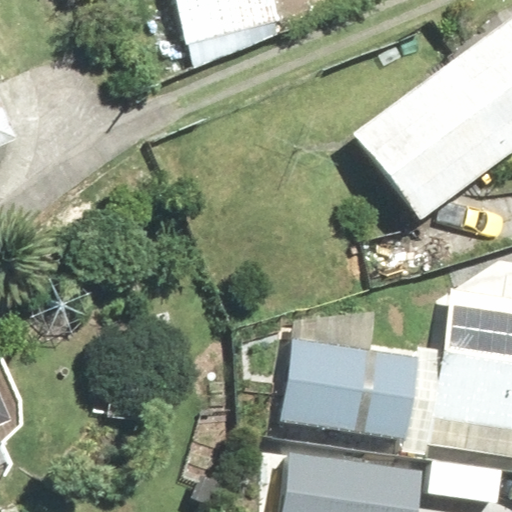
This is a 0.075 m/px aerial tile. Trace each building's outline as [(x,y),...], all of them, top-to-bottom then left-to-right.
[(410,213),(511,137),(511,0),(508,0),(343,122),(410,213)] [(0,135),(12,130),(0,102),(0,135)] [(511,292),(443,282),(418,450),(511,464),(511,292)] [(283,341),(274,420),(405,435),(414,356),(283,341)] [(286,447),(279,511),(412,511),(418,462),(286,447)]
